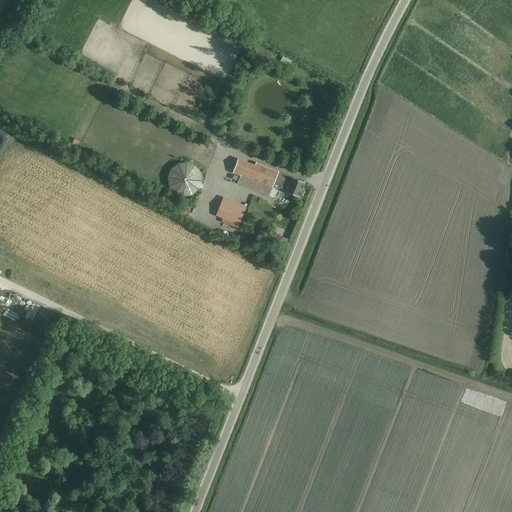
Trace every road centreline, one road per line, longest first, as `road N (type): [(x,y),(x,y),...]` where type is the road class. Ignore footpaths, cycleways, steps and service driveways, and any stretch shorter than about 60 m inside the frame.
road 1 (unclassified): [(196,511),(357,107),(410,0)]
road 2 (unknown): [(239,404),(0,285)]
